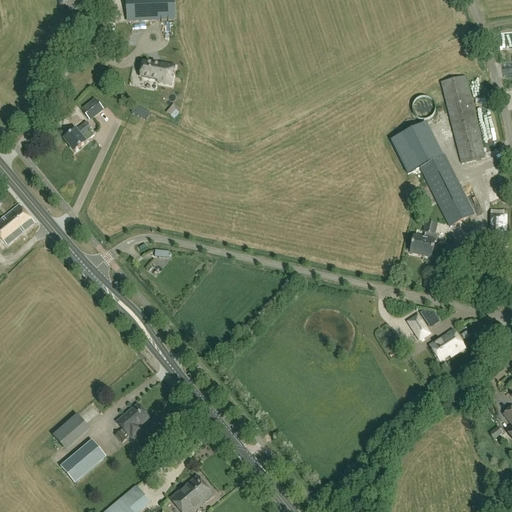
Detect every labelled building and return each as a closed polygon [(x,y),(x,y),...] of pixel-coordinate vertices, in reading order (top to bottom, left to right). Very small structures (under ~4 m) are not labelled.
[(64,12),(91,7),(90,0),(59,0),(59,1),(59,7),(64,12)] [(126,0),(128,23),(175,21),(174,0),(126,0)] [(143,63),(140,79),(158,82),(158,84),(171,86),(175,67),(161,65),(161,66),(143,63)] [(462,165),(485,159),(465,78),(442,84),(462,165)] [(436,109),(431,98),(417,105),(423,116),(436,109)] [(90,122),(104,112),(95,100),(82,111),(90,122)] [(143,120),(146,114),(144,113),(145,111),(135,107),(132,114),(143,120)] [(95,136),(91,130),(87,124),(77,132),(76,131),(65,140),(75,152),(86,144),(86,143),(95,136)] [(439,159),(424,127),(405,137),(450,228),(474,216),(444,156),(439,159)] [(0,247),(3,250),(35,224),(19,206),(0,221),(0,247)] [(508,255),(508,240),(506,240),(508,212),(491,211),(489,241),(481,241),(480,254),(508,255)] [(437,243),(438,236),(435,236),(437,225),(427,223),(424,234),(425,234),(424,240),(419,239),(420,233),(417,232),(416,238),(414,238),(410,255),(431,259),(435,243),(437,243)] [(170,252),(156,251),(155,258),(169,259),(170,252)] [(420,342),(430,335),(418,317),(408,323),(420,342)] [(464,349),(453,332),(448,335),(441,340),(430,347),(440,362),(450,356),(451,358),(464,349)] [(424,408),(420,413),(425,418),(435,408),(430,403),(424,408)] [(133,440),(143,431),(140,427),(149,419),(138,406),(117,424),(124,432),(121,434),(120,433),(116,437),(122,444),(127,441),(126,439),(128,437),(129,437),(130,436),(133,440)] [(494,441),(503,434),(498,428),(490,435),(494,441)] [(75,485),(106,458),(92,443),(61,469),(75,485)] [(179,511),(195,511),(214,496),(197,477),(170,500),(179,511)] [(140,511),(149,505),(137,491),(135,488),(121,500),(106,511),(140,511)] [(499,511),(509,511),(511,511),(511,505),(507,496),(495,502),(499,511)]
